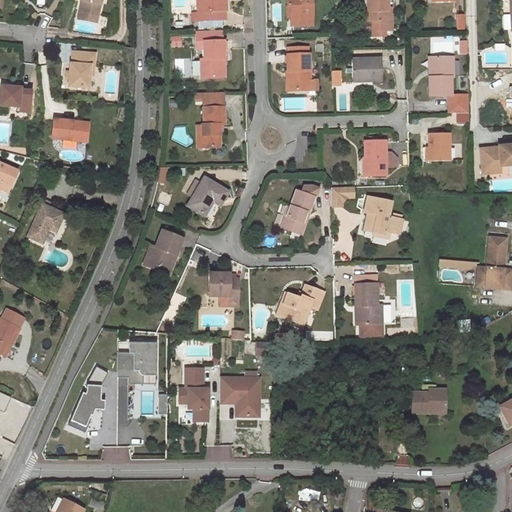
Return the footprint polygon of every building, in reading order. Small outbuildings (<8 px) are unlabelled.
[(81,0),(79,11),(98,14),(100,0),(81,0)] [(196,0),(197,13),(192,13),(192,22),(224,20),(223,12),(226,11),(225,0),(196,0)] [(311,0),(286,0),(287,6),(291,6),(291,18),(312,18),(311,0)] [(366,0),(367,11),(370,11),(371,21),(373,21),(373,28),(376,31),(392,30),(391,14),(388,10),(387,0),(366,0)] [(98,14),(79,11),(78,17),(96,21),(98,14)] [(222,32),(196,33),(196,48),(203,48),(203,41),(222,41),(222,32)] [(222,41),(203,41),(203,48),(203,59),(199,59),(200,78),(222,78),(221,59),(225,59),(224,40),(222,41)] [(67,86),(87,88),(89,75),(89,66),(93,67),(94,54),(72,52),(71,64),(70,64),(69,72),(68,78),(67,86)] [(288,55),(287,55),(287,72),(289,72),(289,79),(287,80),(288,91),(317,90),(317,80),(309,81),(309,54),(307,55),(288,55)] [(452,57),(431,58),(431,77),(429,77),(429,96),(448,96),(449,113),(468,113),(468,95),(452,95),(451,77),(453,77),(452,57)] [(381,58),(352,59),(352,82),(382,81),(381,58)] [(10,87),(0,86),(0,90),(0,106),(8,107),(28,109),(30,96),(29,92),(19,90),(20,89),(17,88),(10,87)] [(223,92),(203,93),(203,101),(204,125),(201,125),(202,126),(202,148),(219,148),(219,131),(219,125),(221,125),(224,125),(223,92)] [(72,121),(53,119),(51,139),(86,142),(88,126),(72,124),(72,121)] [(428,134),(428,147),(428,161),(450,161),(449,133),(428,134)] [(385,141),(365,141),(365,158),(362,158),(360,162),(360,173),(363,176),(386,176),(385,141)] [(498,148),(480,149),(482,174),(492,173),(492,167),(499,166),(511,165),(511,144),(511,145),(511,147),(505,148),(504,146),(498,146),(498,148)] [(17,172),(0,163),(0,189),(3,184),(10,188),(17,172)] [(228,192),(204,177),(199,185),(193,195),(187,206),(204,216),(213,202),(216,196),(223,200),(228,192)] [(199,185),(194,182),(188,192),(193,195),(199,185)] [(8,192),(10,188),(3,184),(0,189),(8,192)] [(354,199),(353,187),(329,188),(330,208),(344,207),(343,200),(354,199)] [(313,197),(296,191),(289,208),(286,216),(283,215),(279,227),(300,235),(305,223),(304,223),(302,222),(305,213),(307,214),(313,197)] [(223,200),(216,196),(213,202),(220,206),(223,200)] [(390,202),(367,197),(364,212),(368,213),(371,214),(370,219),(366,219),(364,230),(373,232),(383,234),(384,231),(390,232),(399,234),(402,220),(400,220),(391,218),(387,217),(390,202)] [(64,213),(41,204),(27,236),(42,243),(47,232),(45,231),(47,228),(48,229),(55,232),(64,213)] [(182,234),(165,227),(163,231),(181,238),(182,234)] [(163,231),(161,230),(155,247),(150,245),(147,254),(152,256),(149,263),(167,270),(173,255),(176,256),(183,238),(181,238),(163,231)] [(478,267),(476,283),(485,284),(486,279),(502,280),(501,285),(510,286),(511,270),(503,270),(506,239),(489,238),(486,268),(478,267)] [(152,256),(147,254),(143,265),(169,275),(176,256),(173,255),(167,270),(149,263),(152,256)] [(229,274),(209,273),(209,296),(228,296),(228,301),(237,301),(238,279),(234,279),(229,279),(229,275),(229,274)] [(377,275),(354,275),(354,284),(377,283),(377,275)] [(485,284),(476,283),(476,286),(510,289),(510,286),(501,285),(502,280),(486,279),(485,284)] [(377,283),(354,284),(355,306),(359,306),(359,324),(382,324),(381,305),(377,305),(377,283)] [(323,292),(305,285),(301,293),(299,298),(297,297),(287,293),(283,305),(285,306),(281,317),(302,325),(309,307),(317,310),(323,292)] [(285,292),(276,315),(281,317),(285,306),(283,305),(287,293),(285,292)] [(17,327),(0,318),(0,353),(4,356),(17,327)] [(243,333),(232,332),(232,340),(242,341),(243,333)] [(131,354),(136,354),(135,357),(136,371),(141,371),(141,374),(143,376),(145,377),(158,377),(158,344),(131,344),(131,354)] [(130,354),(118,353),(118,377),(130,378),(130,384),(143,384),(143,377),(139,372),(134,372),(134,355),(130,355),(130,354)] [(289,358),(280,358),(280,374),(288,374),(289,358)] [(87,384),(87,385),(101,387),(109,374),(97,367),(87,384)] [(205,368),(185,369),(185,389),(179,389),(180,405),(189,405),(189,411),(194,411),(195,423),(209,422),(209,412),(211,411),(212,388),(207,388),(205,384),(205,368)] [(261,378),(220,378),(220,406),(235,406),(235,419),(261,419),(261,378)] [(73,422),(87,428),(92,416),(93,417),(96,411),(105,411),(105,403),(101,402),(102,388),(88,387),(88,393),(87,396),(85,395),(73,422)] [(445,390),(428,390),(428,393),(411,393),(411,413),(432,413),(432,410),(445,410),(445,390)] [(159,395),(159,414),(167,415),(167,395),(159,395)] [(511,398),(498,406),(508,425),(511,422),(511,398)] [(103,461),(128,461),(128,448),(120,448),(119,457),(108,457),(108,448),(104,448),(103,461)] [(57,511),(64,501),(57,497),(50,510),(53,511),(57,511)] [(82,511),(83,510),(64,500),(64,501),(57,511),(82,511)]
